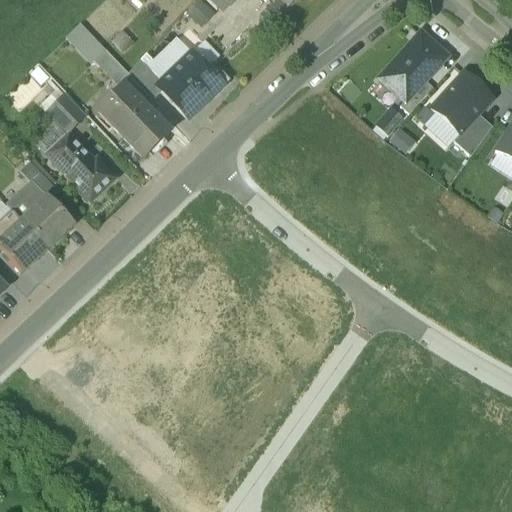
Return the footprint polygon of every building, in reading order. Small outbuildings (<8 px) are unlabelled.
[(185,14),(201,30),(216,17),(200,0),(185,14)] [(202,0),(212,10),(221,0),(202,0)] [(274,0),(286,11),(296,0),(274,0)] [(206,70),(219,58),(202,39),(197,43),(190,35),(181,42),(206,70)] [(440,56),(420,38),(380,82),(405,104),(424,83),(439,66),(434,62),(440,56)] [(127,77),(105,54),(93,65),(118,90),(129,79),(127,77)] [(211,67),(206,72),(190,56),(160,85),(155,89),(160,94),(185,120),(211,95),(214,97),(227,84),(211,67)] [(140,63),(127,77),(129,79),(152,102),(160,94),(155,89),(160,85),(140,63)] [(492,102),(464,75),(429,112),(458,139),(477,118),(492,102)] [(424,83),(405,104),(399,110),(408,118),(432,91),(424,83)] [(123,90),(98,115),(142,161),(167,137),(123,90)] [(72,124),(57,108),(47,118),(62,134),(72,124)] [(389,108),(374,124),(389,138),(404,122),(389,108)] [(477,118),(458,139),(453,145),(470,160),(492,131),(477,118)] [(511,128),(495,155),(511,166),(511,128)] [(99,171),(68,138),(45,159),(90,206),(113,185),(113,179),(105,171),(99,171)] [(52,189),(30,166),(20,175),(42,199),(52,189)] [(40,208),(25,192),(6,210),(22,227),(46,252),(73,228),(47,201),(40,208)] [(46,252),(22,227),(13,236),(12,235),(0,246),(0,254),(21,277),(46,252)]
